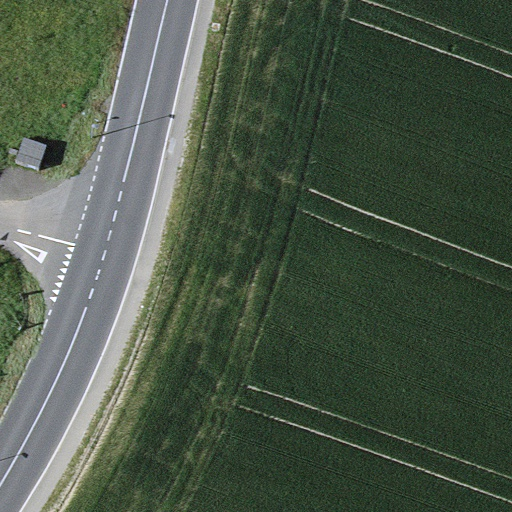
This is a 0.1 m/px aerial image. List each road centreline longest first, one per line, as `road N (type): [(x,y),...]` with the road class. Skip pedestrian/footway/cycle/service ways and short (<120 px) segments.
road 1 (unclassified): [(167,0),(106,259)]
road 2 (unclassified): [(106,259),(29,438),(0,485)]
